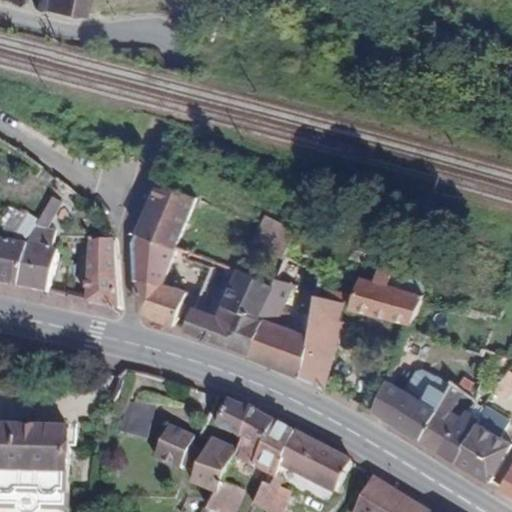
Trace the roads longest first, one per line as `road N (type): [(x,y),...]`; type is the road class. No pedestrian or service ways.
road 1 (primary): [(134,343),(286,394),(485,511)]
road 2 (residential): [(0,19),(70,34),(145,31),(172,46),(136,206)]
road 3 (residential): [(136,206),(0,119)]
road 4 (residential): [(136,206),(125,241),(134,343)]
road 5 (primary): [(0,313),(134,343)]
